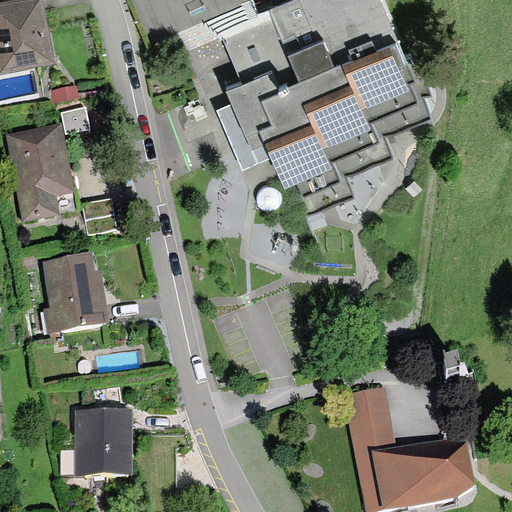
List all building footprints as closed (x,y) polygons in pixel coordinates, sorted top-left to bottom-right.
[(44,0),(11,0),(0,2),(0,61),(2,72),(57,61),(44,0)] [(384,0),(279,0),(218,27),(241,78),(224,85),(250,146),(268,139),(301,215),(351,193),(340,169),(390,148),(382,129),(431,107),(384,0)] [(86,110),(62,115),(67,139),(91,134),(86,110)] [(63,131),(9,141),(24,227),(61,221),(57,198),(74,195),(63,131)] [(88,209),(92,234),(120,229),(115,204),(88,209)] [(95,259),(46,266),(52,312),(45,313),(49,338),(111,329),(104,279),(97,280),(95,259)] [(463,386),(459,364),(438,368),(443,390),(463,386)] [(366,511),(401,511),(459,501),(477,490),(467,446),(446,443),(398,452),(386,391),(365,395),(344,399),(366,511)] [(134,416),(79,416),(79,479),(134,479),(134,416)]
